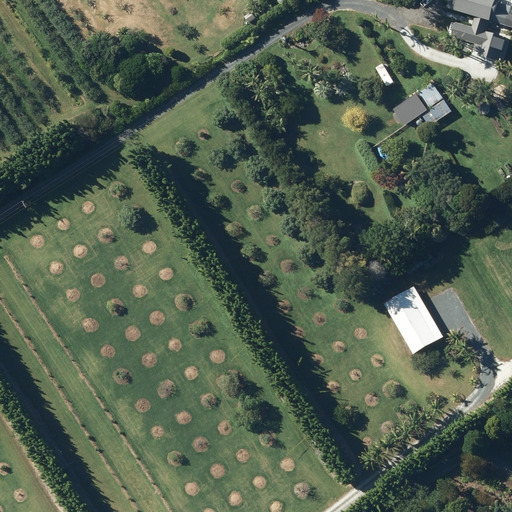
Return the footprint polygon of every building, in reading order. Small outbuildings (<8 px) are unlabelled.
[(454,0),(451,10),(471,17),(469,25),(477,28),(481,18),(502,25),(509,0),(454,0)] [(469,42),(467,48),(474,50),(476,44),(479,45),(483,31),(452,23),(448,37),(469,42)] [(432,68),(440,37),(419,31),(411,62),(432,68)] [(482,66),(475,58),(466,66),(473,73),(482,66)] [(464,76),(455,66),(444,76),(453,85),(464,76)] [(396,81),(386,68),(377,75),(387,88),(396,81)] [(442,98),(431,84),(413,97),(417,102),(413,105),(420,114),(442,98)] [(420,114),(416,117),(418,119),(422,116),(430,127),(451,110),(442,98),(420,114)] [(412,282),(381,302),(415,355),(446,335),(412,282)]
